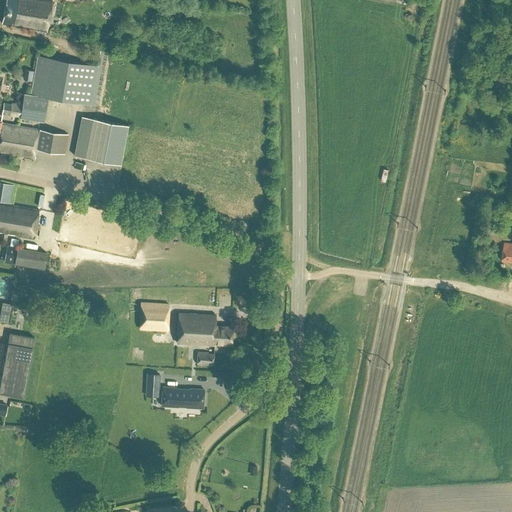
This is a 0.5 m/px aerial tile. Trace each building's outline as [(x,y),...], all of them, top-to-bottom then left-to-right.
[(52,1),(48,0),(6,0),(2,23),(46,31),(52,1)] [(109,45),(112,34),(101,31),(98,42),(109,45)] [(48,97),(91,105),(98,65),(37,54),(30,94),(24,93),(22,104),(11,102),(11,103),(4,102),(2,113),(9,115),(44,121),(48,97)] [(121,164),(128,124),(82,115),(74,155),(121,164)] [(35,149),(37,129),(1,123),(1,119),(0,119),(0,151),(34,158),(35,149)] [(68,134),(37,129),(35,149),(64,153),(68,134)] [(0,231),(34,238),(38,209),(0,202),(0,231)] [(511,242),(504,242),(502,260),(511,261),(511,242)] [(15,263),(44,268),(47,252),(17,247),(15,263)] [(168,330),(169,303),(141,302),(139,329),(168,330)] [(244,307),(247,318),(255,315),(252,305),(244,307)] [(1,312),(0,316),(0,321),(8,323),(10,313),(1,312)] [(231,343),(232,326),(216,325),(216,314),(179,312),(177,342),(214,344),(215,342),(231,343)] [(8,343),(0,385),(0,391),(23,396),(34,337),(10,332),(8,343)] [(213,365),(214,353),(197,351),(196,364),(213,365)] [(147,373),(146,395),(158,396),(159,374),(147,373)] [(190,389),(176,388),(176,387),(162,386),(161,405),(178,406),(178,402),(186,402),(186,406),(202,407),(204,388),(190,387),(190,389)]
